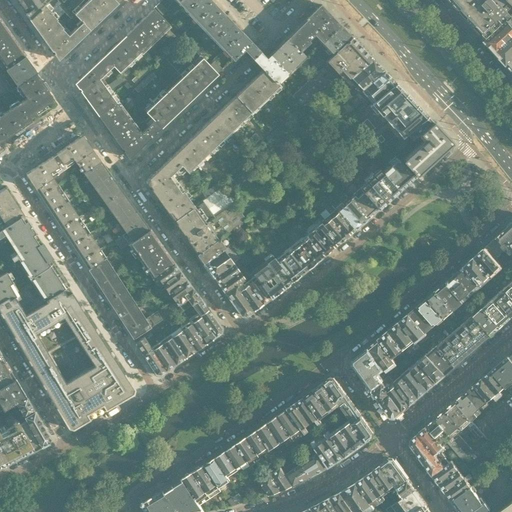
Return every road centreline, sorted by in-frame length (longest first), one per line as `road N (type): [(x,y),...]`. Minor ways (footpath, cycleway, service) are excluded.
road 1 (residential): [(475,135),(239,333)]
road 2 (residential): [(0,168),(13,174),(154,391)]
road 3 (residential): [(136,511),(138,490),(333,356)]
road 4 (residential): [(333,356),(511,203)]
road 5 (residential): [(277,30),(128,180)]
road 6 (residential): [(239,333),(128,180)]
road 7 (secondary): [(348,0),(475,135)]
road 8 (secondary): [(511,118),(396,0)]
road 9 (residential): [(511,333),(391,439)]
road 10 (residential): [(391,439),(340,475),(261,511)]
road 11 (residential): [(0,331),(65,446)]
road 12 (residential): [(511,93),(425,0)]
road 13 (residential): [(128,180),(58,79)]
